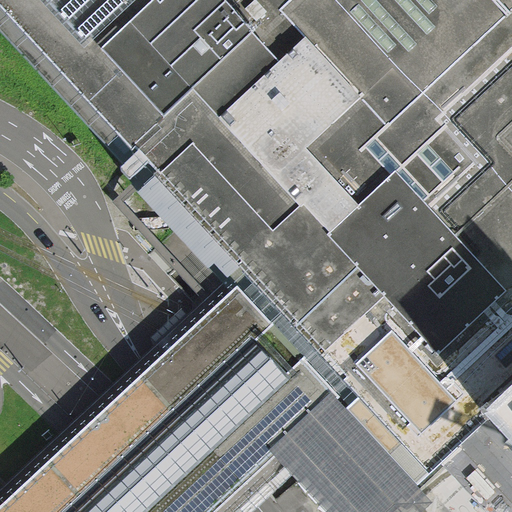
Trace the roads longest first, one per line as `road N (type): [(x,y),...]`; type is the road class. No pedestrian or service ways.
road 1 (primary): [(220,485),(55,248),(0,194)]
road 2 (primary): [(0,290),(220,485)]
